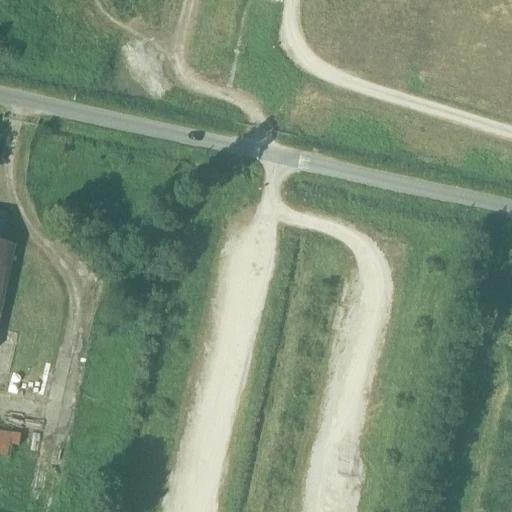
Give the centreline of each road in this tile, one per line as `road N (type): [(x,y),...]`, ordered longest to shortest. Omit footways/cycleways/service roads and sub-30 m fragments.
road 1 (unclassified): [(511,208),(0,96)]
road 2 (track): [(288,0),(285,35),(295,51),(352,83),(511,133)]
